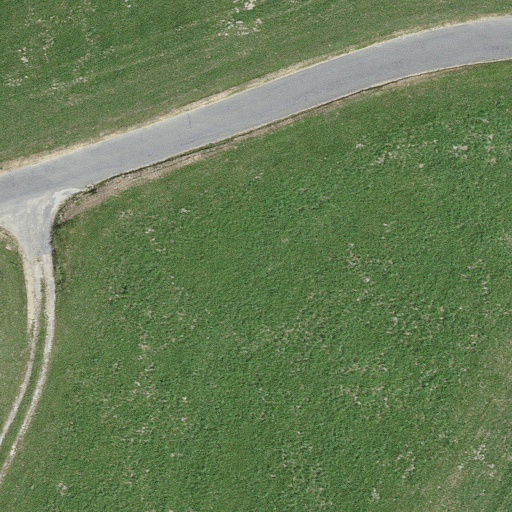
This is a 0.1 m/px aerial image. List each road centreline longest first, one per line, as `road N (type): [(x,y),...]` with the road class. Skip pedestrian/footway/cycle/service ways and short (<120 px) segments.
road 1 (unclassified): [(511,36),(383,60),(0,194)]
road 2 (track): [(18,190),(48,300),(44,348),(0,459)]
